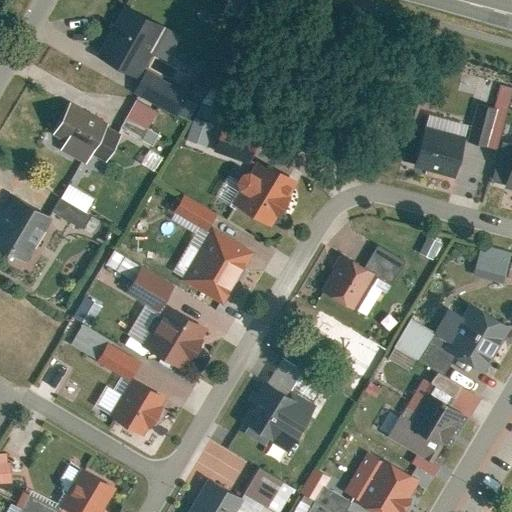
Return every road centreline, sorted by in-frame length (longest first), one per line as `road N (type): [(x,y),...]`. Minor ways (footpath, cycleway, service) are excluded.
road 1 (residential): [(511,232),(412,198),(335,196),(310,220),(159,471)]
road 2 (residential): [(24,392),(159,471)]
road 3 (residential): [(511,398),(443,511)]
